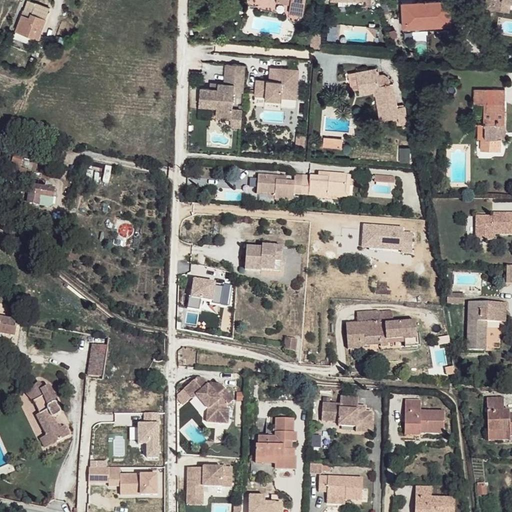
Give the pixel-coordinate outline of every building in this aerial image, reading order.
[(17,31),(33,38),(39,40),(50,8),(28,0),(17,31)] [(306,0),(291,0),(291,4),(290,13),(304,15),(306,0)] [(423,0),(424,1),(403,3),(404,28),(452,26),(450,0),(429,2),(428,0),(423,0)] [(486,0),(487,9),(510,13),(511,2),(504,1),(503,0),(486,0)] [(30,43),(33,38),(17,31),(15,37),(30,43)] [(244,93),(247,65),(227,64),(225,84),(218,83),(217,89),(211,89),(201,88),(200,106),(218,106),(217,117),(233,118),(234,91),(244,93)] [(357,72),(361,95),(375,92),(380,120),(398,117),(400,125),(408,124),(405,106),(398,107),(393,83),(379,85),(376,69),(357,72)] [(300,71),(281,70),(280,84),(270,83),(257,82),(255,98),(266,99),(266,102),(282,103),(282,100),(298,101),(300,71)] [(281,70),(271,70),(270,83),(280,84),(281,70)] [(485,104),(485,124),(486,124),(485,139),(481,139),(481,150),(491,151),(490,147),(501,147),(501,139),(501,133),(505,133),(505,90),(474,89),(474,104),(485,104)] [(486,124),(485,124),(478,123),(478,138),(481,139),(485,139),(486,124)] [(325,139),(325,147),(344,148),(344,140),(325,139)] [(16,151),(12,166),(21,168),(24,153),(16,151)] [(347,175),(329,174),(329,178),(319,177),(295,175),(294,182),(286,181),(277,181),(277,176),(258,175),(257,195),(269,196),(269,200),(293,202),(294,195),(327,197),(327,196),(327,193),(345,194),(347,175)] [(351,175),(347,175),(345,194),(327,193),(327,196),(349,198),(351,175)] [(32,179),(28,203),(49,207),(52,205),(55,188),(46,187),(46,182),(32,179)] [(500,217),(494,216),(477,216),(476,234),(486,234),(487,240),(494,240),(494,235),(511,234),(511,213),(499,213),(500,217)] [(402,229),(363,226),(362,247),(368,248),(368,250),(382,251),(382,248),(397,249),(396,253),(410,254),(412,234),(402,233),(402,229)] [(262,267),(282,268),(283,248),(263,247),(263,250),(248,248),(246,271),(262,272),(262,267)] [(215,284),(194,280),(191,298),(189,298),(187,309),(199,311),(201,300),(212,302),(211,304),(220,305),(223,288),(214,286),(215,284)] [(448,294),(448,303),(463,303),(463,295),(448,294)] [(487,322),(501,322),(502,310),(507,310),(507,303),(469,302),(467,350),(486,350),(487,322)] [(20,310),(11,308),(8,319),(0,318),(0,319),(0,333),(15,336),(18,321),(20,310)] [(358,324),(380,322),(380,312),(380,311),(357,313),(358,324)] [(380,312),(380,322),(380,327),(386,326),(386,323),(393,323),(391,311),(380,312)] [(380,327),(380,322),(358,324),(346,324),(347,351),(361,350),(360,346),(367,346),(366,341),(381,339),(381,345),(381,347),(387,347),(387,341),(404,339),(405,346),(405,347),(418,347),(415,322),(393,323),(386,323),(386,326),(380,327)] [(94,346),(89,375),(103,377),(109,348),(94,346)] [(214,390),(209,384),(204,377),(197,377),(185,387),(193,396),(196,394),(208,408),(207,421),(228,423),(228,409),(226,405),(214,390)] [(37,414),(48,433),(52,430),(58,440),(70,433),(71,433),(70,427),(67,425),(63,424),(61,425),(56,415),(58,414),(61,411),(61,409),(62,407),(58,400),(51,388),(47,386),(45,385),(42,386),(38,381),(26,392),(33,401),(40,411),(37,414)] [(212,381),(209,384),(214,390),(222,384),(212,381)] [(234,398),(222,384),(214,390),(226,405),(234,398)] [(193,396),(185,387),(181,390),(189,400),(193,396)] [(361,411),(360,405),(356,405),(356,396),(340,395),(339,403),(323,402),(322,421),(338,421),(339,426),(340,426),(355,426),(356,431),(366,432),(366,421),(370,421),(370,411),(365,411),(361,411)] [(503,398),(487,398),(489,441),(507,440),(507,432),(510,432),(511,437),(511,436),(511,414),(510,414),(510,410),(503,410),(503,398)] [(405,401),(406,432),(420,432),(421,434),(444,434),(445,412),(421,411),(421,401),(405,401)] [(288,441),(292,441),(296,442),(297,433),(294,433),(294,419),(276,419),(275,437),(259,437),(258,446),(256,446),(256,462),(264,462),(264,458),(275,459),(275,465),(275,470),(296,470),(297,456),(295,456),(294,450),(292,450),(288,449),(288,441)] [(52,430),(48,433),(41,437),(47,446),(58,440),(52,430)] [(9,463),(0,468),(0,476),(13,469),(9,463)] [(310,464),(310,473),(331,473),(331,464),(310,464)] [(111,468),(91,468),(91,483),(110,483),(111,468)] [(111,468),(110,483),(110,487),(122,487),(122,476),(123,468),(111,468)] [(187,468),(185,494),(201,495),(202,487),(230,489),(232,469),(203,468),(203,469),(187,468)] [(159,477),(122,476),(122,487),(122,496),(159,497),(159,477)] [(320,476),(319,491),(328,492),(328,495),(345,496),(345,498),(362,500),(363,478),(320,476)] [(485,485),(478,486),(479,495),(487,495),(485,485)] [(416,487),(415,511),(454,511),(455,499),(432,497),(432,488),(416,487)] [(201,495),(185,494),(184,504),(200,506),(201,495)] [(265,496),(249,496),(249,511),(281,511),(282,503),(265,503),(265,496)]
